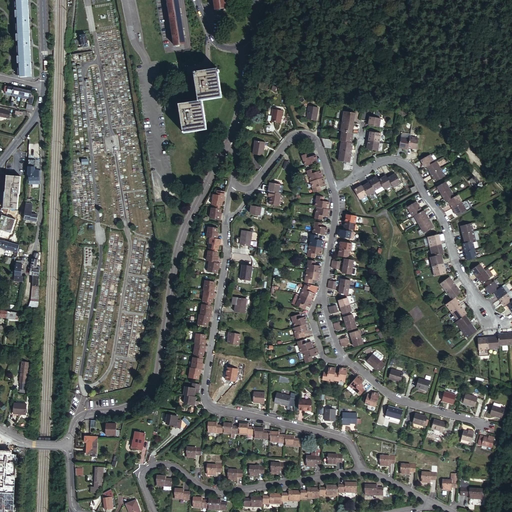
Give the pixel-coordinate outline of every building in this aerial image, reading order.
[(32,76),(28,0),(18,0),(22,76),(32,76)] [(183,21),(179,0),(178,0),(169,2),(172,23),(183,21)] [(226,0),(215,0),(216,9),(228,8),(226,0)] [(183,21),(172,23),(176,45),(186,43),(183,21)] [(81,35),(84,47),(90,46),(87,34),(81,35)] [(218,67),(194,71),(200,101),(180,104),(186,133),(210,128),(204,100),(224,96),(219,71),(220,71),(220,68),(218,68),(218,67)] [(316,121),(319,108),(310,106),(307,119),(316,121)] [(281,123),(283,110),(274,109),(272,121),(281,123)] [(344,111),(343,121),(354,123),(355,113),(344,111)] [(370,116),(369,125),(380,127),(381,119),(370,116)] [(354,123),(343,121),(341,131),(343,131),(352,133),(354,123)] [(354,133),(352,133),(343,131),(341,141),(342,141),(352,143),(354,133)] [(370,132),(369,141),(380,143),(381,134),(370,132)] [(321,139),(325,148),(332,149),(334,140),(321,137),(321,139)] [(408,150),(408,148),(410,139),(402,137),(400,148),(408,150)] [(419,138),(410,137),(410,139),(408,148),(417,149),(419,138)] [(263,156),(266,143),(256,141),(253,155),(263,156)] [(353,143),(352,143),(342,141),(340,151),(352,153),(353,143)] [(380,143),(369,141),(367,149),(378,151),(380,143)] [(352,153),(340,151),(339,161),(350,163),(352,153)] [(312,164),(318,162),(315,155),(310,157),(309,153),(302,156),(306,166),(312,164)] [(426,168),(427,167),(435,162),(431,155),(421,160),(426,168)] [(29,183),(40,182),(41,174),(35,174),(35,169),(35,160),(29,160),(28,174),(29,174),(29,183)] [(427,167),(432,174),(441,169),(437,161),(435,162),(427,167)] [(307,171),(311,182),(323,178),(321,171),(315,173),(314,169),(307,171)] [(441,169),(432,174),(436,181),(445,176),(441,169)] [(18,193),(20,176),(6,174),(4,197),(5,197),(4,207),(17,208),(19,193),(18,193)] [(392,185),(394,187),(401,183),(395,174),(388,178),(392,185)] [(392,185),(388,178),(387,175),(379,179),(383,186),(385,189),(392,185)] [(375,191),(383,186),(379,179),(377,177),(370,181),(370,182),(375,191)] [(323,178),(311,182),(314,192),(321,190),(320,186),(325,184),(323,178)] [(376,192),(375,191),(370,182),(363,186),(368,195),(368,196),(376,192)] [(446,182),(438,187),(442,194),(450,189),(446,182)] [(269,191),(278,192),(280,184),(271,183),(270,186),(269,191)] [(360,199),(368,195),(363,186),(362,185),(355,190),(360,199)] [(446,202),(448,201),(455,197),(450,189),(442,194),(446,202)] [(279,205),(281,193),(278,192),(269,191),(269,196),(271,196),(269,204),(279,205)] [(212,204),(213,204),(221,206),(223,206),(224,199),(225,195),(214,194),(212,204)] [(448,201),(453,208),(462,203),(458,195),(455,197),(448,201)] [(315,207),(317,207),(328,209),(330,202),(323,201),(324,197),(317,196),(315,207)] [(413,217),(415,216),(422,211),(417,202),(407,207),(413,217)] [(24,219),(38,221),(38,215),(35,214),(32,214),(32,210),(33,203),(26,203),(24,219)] [(462,203),(453,208),(457,215),(467,210),(462,203)] [(261,207),(252,205),(251,213),(260,215),(261,210),(261,207)] [(221,208),(213,207),(212,207),(210,218),(221,219),(222,215),(221,215),(222,208),(221,208)] [(328,216),(330,209),(328,209),(317,207),(315,218),(322,219),(323,216),(328,216)] [(415,216),(420,224),(429,219),(424,210),(422,211),(415,216)] [(347,214),(346,221),(356,223),(357,216),(347,214)] [(429,219),(420,224),(424,233),(434,227),(429,219)] [(356,223),(346,221),(344,228),(354,230),(356,223)] [(313,233),(326,235),(327,228),(321,227),(322,223),(315,222),(313,233)] [(461,226),(463,234),(474,232),(472,223),(461,226)] [(207,236),(211,237),(218,238),(219,235),(218,234),(218,232),(219,228),(209,226),(207,236)] [(250,246),(252,232),(243,230),(241,238),(242,239),(241,245),(250,246)] [(351,238),(352,231),(341,230),(339,237),(351,238)] [(474,232),(463,234),(465,243),(473,241),(476,240),(474,232)] [(428,237),(431,247),(442,244),(439,234),(428,237)] [(312,235),(310,246),(323,248),(324,241),(318,240),(318,236),(312,235)] [(209,247),(210,248),(218,249),(219,249),(220,243),(221,243),(222,239),(218,238),(211,237),(209,247)] [(0,246),(16,251),(18,252),(19,245),(0,239),(0,246)] [(473,241),(465,243),(463,243),(465,252),(475,250),(473,241)] [(350,250),(351,250),(352,244),(341,242),(340,249),(350,250)] [(442,244),(431,247),(433,256),(441,254),(444,254),(442,244)] [(323,248),(310,246),(308,256),(315,257),(315,254),(321,255),(323,248)] [(349,257),(350,250),(340,249),(339,255),(349,257)] [(218,252),(210,251),(209,250),(207,261),(210,261),(218,263),(219,259),(218,258),(219,252),(218,252)] [(475,250),(465,252),(467,260),(477,258),(475,250)] [(441,254),(433,256),(430,257),(433,267),(444,264),(441,254)] [(345,258),(344,266),(353,267),(354,260),(345,258)] [(22,269),(23,260),(17,260),(15,273),(17,274),(21,274),(22,269)] [(308,260),(306,271),(319,273),(320,266),(314,265),(315,261),(308,260)] [(220,267),(221,263),(218,263),(210,261),(208,272),(218,274),(219,269),(219,267),(220,267)] [(444,264),(433,267),(435,276),(446,274),(444,264)] [(472,269),(478,277),(485,271),(480,264),(472,269)] [(241,279),(251,281),(253,266),(243,265),(241,279)] [(353,267),(344,266),(343,273),(352,274),(353,267)] [(485,271),(478,277),(482,283),(490,278),(492,276),(493,274),(488,269),(485,271)] [(319,273),(306,271),(304,282),(311,283),(312,279),(318,280),(319,273)] [(329,280),(329,284),(336,285),(340,286),(350,287),(351,280),(342,278),(343,277),(340,277),(339,281),(337,280),(337,281),(329,280)] [(441,283),(447,292),(456,285),(450,277),(441,283)] [(204,290),(205,290),(215,292),(216,289),(215,289),(216,282),(206,280),(204,290)] [(491,295),(494,292),(495,292),(500,288),(494,281),(485,288),(491,295)] [(306,285),(301,295),(313,301),(316,294),(310,291),(312,288),(306,285)] [(456,285),(447,292),(452,300),(455,298),(462,293),(456,285)] [(350,287),(340,286),(339,293),(348,294),(350,287)] [(500,299),(507,293),(502,286),(500,288),(495,292),(494,292),(500,299)] [(203,301),(204,301),(212,302),(213,302),(214,298),(214,296),(215,296),(216,292),(215,292),(205,290),(203,301)] [(293,303),(297,305),(301,295),(297,293),(293,303)] [(511,299),(507,293),(500,299),(505,306),(507,305),(507,304),(511,301),(511,299)] [(313,301),(301,295),(297,305),(302,308),(304,305),(306,306),(310,307),(313,301)] [(245,313),(247,299),(237,297),(233,297),(232,303),(235,303),(234,311),(245,313)] [(339,300),(341,306),(350,304),(348,298),(339,300)] [(455,298),(452,300),(446,304),(452,312),(461,306),(455,298)] [(212,305),(203,304),(202,303),(201,314),(211,316),(212,316),(213,312),(212,311),(212,310),(213,305),(212,305)] [(350,304),(341,306),(343,313),(352,311),(350,304)] [(461,306),(452,312),(458,320),(465,315),(467,314),(461,306)] [(201,314),(199,314),(198,324),(208,326),(209,321),(209,320),(210,320),(211,316),(201,314)] [(344,317),(346,324),(355,321),(353,314),(344,317)] [(296,327),(307,324),(308,324),(306,317),(302,318),(300,318),(299,315),(292,317),(296,327)] [(465,315),(458,320),(456,322),(462,330),(471,323),(465,315)] [(355,321),(346,324),(348,331),(357,328),(355,321)] [(471,323),(462,330),(468,338),(477,331),(471,323)] [(296,327),(294,328),(297,338),(304,336),(303,333),(305,332),(309,331),(307,324),(296,327)] [(350,333),(353,340),(361,337),(359,330),(350,333)] [(239,345),(241,334),(229,332),(228,337),(229,337),(228,343),(239,345)] [(195,343),(196,343),(206,345),(207,341),(206,340),(207,334),(197,333),(195,343)] [(498,334),(498,336),(499,345),(509,345),(508,333),(498,334)] [(488,337),(489,348),(499,348),(499,345),(498,336),(488,337)] [(361,337),(353,340),(355,347),(363,344),(361,337)] [(479,349),(489,348),(488,337),(478,338),(479,349)] [(302,352),(303,351),(314,348),(312,341),(307,342),(306,339),(298,341),(302,352)] [(194,354),(195,354),(203,355),(204,355),(205,349),(206,349),(207,345),(206,345),(196,343),(194,354)] [(318,355),(315,348),(314,348),(303,351),(307,362),(314,360),(313,356),(318,355)] [(375,368),(377,366),(381,361),(381,360),(383,357),(377,352),(375,352),(373,354),(367,361),(375,368)] [(203,358),(194,356),(193,356),(191,367),(202,369),(203,369),(203,365),(203,358)] [(28,364),(29,361),(23,360),(20,381),(21,382),(26,382),(28,369),(28,367),(28,364)] [(377,366),(375,368),(379,371),(385,364),(381,361),(377,366)] [(202,369),(191,367),(189,377),(199,379),(200,372),(202,373),(202,369)] [(237,382),(239,369),(228,367),(226,380),(237,382)] [(334,379),(335,373),(336,368),(329,367),(328,373),(324,372),(323,379),(334,381),(334,379)] [(339,374),(335,373),(334,379),(345,381),(347,369),(340,368),(339,374)] [(401,382),(404,373),(392,369),(389,378),(401,382)] [(364,380),(358,376),(350,385),(347,388),(353,394),(356,391),(358,393),(363,387),(360,385),(364,380)] [(428,390),(430,382),(419,378),(417,387),(428,390)] [(184,395),(186,395),(194,396),(194,392),(192,391),(192,388),(190,387),(186,386),(184,395)] [(264,403),(265,392),(255,391),(254,402),(264,403)] [(288,406),(291,396),(278,392),(275,402),(288,406)] [(373,392),(372,396),(371,398),(367,397),(365,403),(376,406),(379,394),(373,392)] [(454,404),(456,395),(445,392),(442,400),(454,404)] [(466,394),(464,402),(463,403),(475,406),(478,397),(466,394)] [(195,401),(196,397),(194,396),(186,395),(185,403),(191,404),(192,400),(195,401)] [(300,399),(300,409),(312,409),(312,399),(300,399)] [(25,414),(26,404),(14,402),(13,413),(25,414)] [(388,406),(386,415),(398,418),(400,419),(401,419),(403,410),(388,406)] [(502,417),(505,409),(493,406),(491,414),(502,417)] [(336,409),(325,408),(325,420),(335,421),(336,409)] [(357,424),(357,413),(342,413),(342,422),(348,423),(357,424)] [(425,424),(427,420),(427,417),(415,413),(413,422),(425,426),(425,424)] [(178,416),(168,414),(166,424),(173,425),(176,426),(176,427),(181,428),(182,421),(177,420),(178,416)] [(443,431),(445,423),(434,419),(432,428),(443,431)] [(208,432),(224,432),(224,424),(217,424),(217,422),(209,421),(208,432)] [(106,422),(105,428),(105,433),(118,434),(118,423),(106,422)] [(232,422),(225,422),(224,422),(224,424),(224,432),(239,433),(239,425),(232,425),(232,422)] [(255,426),(255,425),(248,425),(248,423),(240,422),(239,425),(239,433),(255,433),(255,426)] [(270,429),(265,429),(265,426),(255,426),(255,433),(254,436),(270,437),(270,429)] [(286,434),(286,433),(281,433),(281,430),(270,429),(270,437),(270,440),(286,440),(286,434)] [(472,440),(473,437),(474,432),(469,430),(468,432),(464,431),(462,439),(472,442),(472,440)] [(143,449),(146,433),(135,431),(133,441),(134,441),(133,447),(143,449)] [(286,444),(302,444),(302,437),(297,437),(297,434),(286,434),(286,440),(286,444)] [(483,445),(487,446),(492,447),(495,438),(489,436),(488,438),(484,437),(484,436),(480,435),(478,444),(482,445),(482,444),(483,445)] [(85,441),(87,442),(88,441),(93,441),(93,452),(88,452),(87,454),(92,453),(96,453),(97,453),(97,436),(85,436),(85,441)] [(201,455),(202,448),(187,447),(187,458),(196,458),(196,455),(201,455)] [(343,462),(343,454),(329,453),(328,463),(338,464),(338,462),(343,462)] [(397,462),(397,454),(382,453),(381,464),(391,464),(391,461),(397,462)] [(321,463),(322,456),(316,456),(312,455),(307,455),(306,465),(316,466),(316,463),(321,463)] [(417,470),(418,463),(403,462),(402,472),(412,473),(412,470),(417,470)] [(286,472),(287,464),(272,463),(271,474),(281,474),(281,471),(286,472)] [(222,473),(223,466),(208,465),(208,475),(217,475),(217,473),(222,473)] [(264,474),(265,467),(250,466),(250,477),(259,477),(259,474),(264,475),(264,474)] [(96,467),(94,481),(98,482),(102,482),(104,468),(96,467)] [(4,469),(0,469),(0,477),(11,479),(12,470),(4,469)] [(242,478),(243,471),(228,470),(228,480),(237,481),(237,478),(242,478)] [(439,478),(439,471),(424,470),(424,481),(433,481),(433,478),(439,478)] [(172,485),(172,478),(167,477),(167,475),(157,474),(157,484),(165,484),(172,485)] [(460,487),(460,480),(453,479),(445,479),(444,489),(454,490),(454,486),(460,487)] [(346,485),(340,484),(340,485),(340,492),(359,493),(359,483),(347,482),(346,485)] [(327,488),(321,488),(321,489),(321,495),(339,496),(340,492),(340,485),(327,485),(327,488)] [(386,497),(386,489),(379,489),(379,486),(366,485),(366,495),(386,497)] [(484,498),(485,488),(464,487),(463,494),(471,494),(471,497),(484,498)] [(309,492),(302,492),(301,498),(321,499),(321,495),(321,489),(309,488),(309,492)] [(114,504),(111,489),(106,491),(102,494),(101,495),(102,497),(106,496),(106,497),(110,496),(112,496),(113,504),(114,504)] [(190,500),(190,493),(184,492),(184,489),(176,489),(175,499),(190,500)] [(289,495),(282,495),(282,501),(301,502),(301,498),(302,492),(289,491),(289,495)] [(271,497),(264,497),(264,498),(264,505),(282,506),(282,501),(282,495),(271,494),(271,497)] [(105,509),(112,508),(111,504),(110,496),(106,497),(104,497),(105,507),(105,509)] [(209,508),(209,500),(204,500),(204,497),(194,497),(194,507),(209,508)] [(245,508),(263,509),(264,505),(264,498),(252,498),(252,500),(245,500),(245,508)] [(127,502),(130,511),(139,511),(141,511),(136,499),(127,502)] [(222,500),(209,499),(209,500),(209,508),(209,509),(228,510),(228,502),(222,502),(222,500)]
